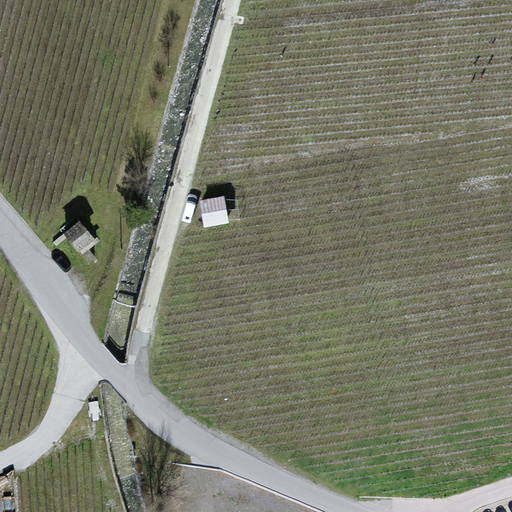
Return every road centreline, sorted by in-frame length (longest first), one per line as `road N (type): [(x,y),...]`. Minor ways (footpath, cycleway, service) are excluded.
road 1 (unclassified): [(131,389),(232,0)]
road 2 (unclassified): [(348,511),(205,447),(131,389)]
road 3 (unclassified): [(0,217),(88,344),(131,389)]
